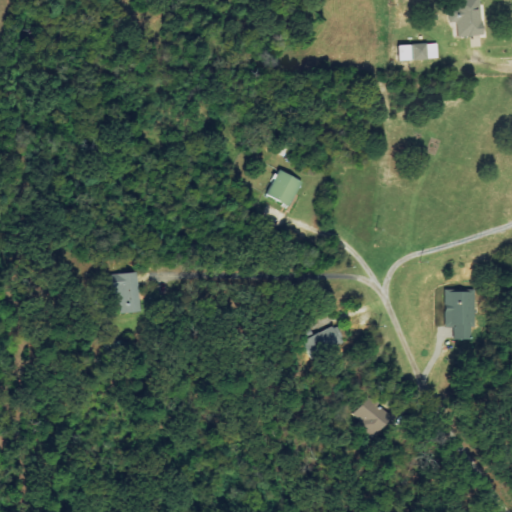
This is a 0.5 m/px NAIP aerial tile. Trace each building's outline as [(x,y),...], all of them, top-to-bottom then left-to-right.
[(457,37),(482,35),(479,0),(455,0),(456,11),(448,12),(449,24),(456,23),(457,37)] [(398,45),(398,61),(436,60),(436,44),(398,45)] [(266,193),(288,206),(302,182),(280,169),(266,193)] [(118,314),(142,311),(137,271),(112,275),(118,314)] [(474,290),(444,291),(444,327),(453,327),(453,337),(470,337),(470,328),(474,328),(474,290)] [(300,334),(311,358),(344,343),(336,325),(313,335),(311,329),(300,334)] [(392,420),(370,397),(353,413),(374,436),(392,420)]
